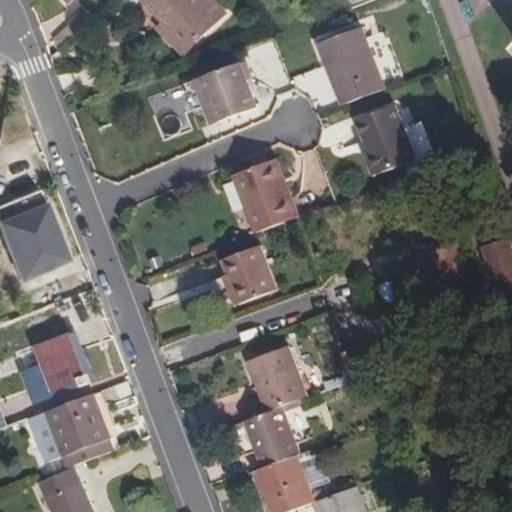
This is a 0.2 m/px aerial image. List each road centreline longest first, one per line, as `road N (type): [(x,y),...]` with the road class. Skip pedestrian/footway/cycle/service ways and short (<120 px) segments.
road 1 (residential): [(199,511),(32,67),(0,26)]
road 2 (unknown): [(142,361),(343,287)]
